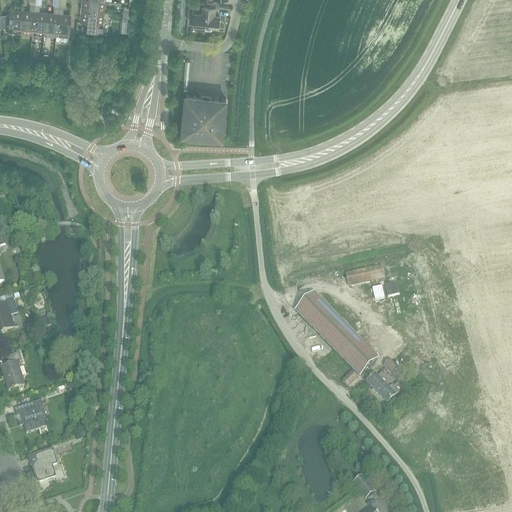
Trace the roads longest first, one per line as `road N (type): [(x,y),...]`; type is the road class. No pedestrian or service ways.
road 1 (unclassified): [(426,511),(410,473),(284,332),(267,292),(255,206)]
road 2 (secondary): [(105,511),(123,312)]
road 3 (tertiary): [(350,140),(421,74),(459,0)]
